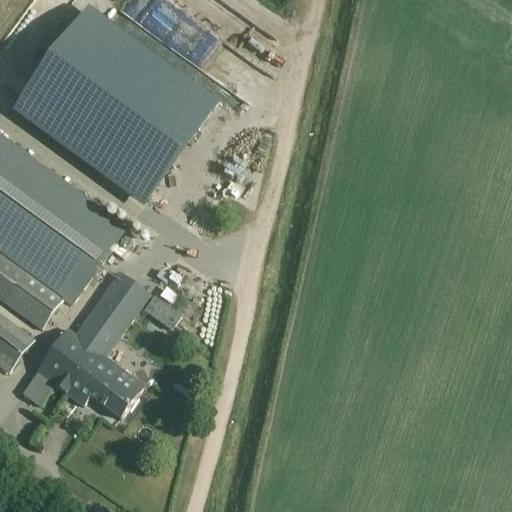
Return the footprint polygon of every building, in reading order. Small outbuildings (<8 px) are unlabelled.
[(133,0),(124,0),(117,11),(178,54),(189,39),(133,0)] [(19,109),(149,203),(215,113),(85,18),(19,109)] [(0,261),(63,306),(65,303),(73,308),(126,235),(0,145),(0,261)] [(122,424),(145,391),(105,362),(132,324),(150,299),(120,277),(102,303),(76,339),(69,333),(38,377),(85,410),(90,402),(122,424)] [(152,320),(162,306),(155,302),(146,315),(152,320)] [(0,369),(11,377),(34,346),(0,320),(0,369)] [(139,360),(128,372),(141,384),(151,372),(139,360)] [(27,377),(13,399),(29,409),(43,387),(27,377)]
